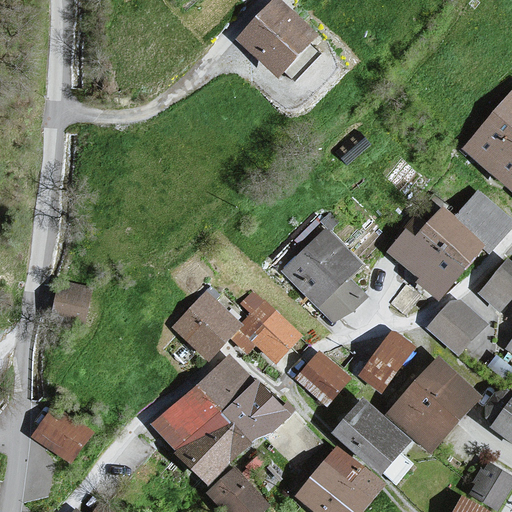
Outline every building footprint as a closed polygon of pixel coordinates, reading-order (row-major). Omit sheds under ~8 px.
[(271,0),(262,0),(224,37),(266,80),(309,39),(271,0)] [(511,87),(461,143),(507,186),(511,180),(511,87)] [(472,190),(445,219),(480,251),(506,222),(472,190)] [(445,219),(434,208),(406,238),(399,232),(379,254),(409,281),(406,285),(429,306),(480,251),(445,219)] [(314,308),(327,322),(356,295),(341,279),(357,264),(320,225),(272,270),(309,308),(314,308)] [(511,270),(500,259),(470,293),(492,313),(511,290),(511,270)] [(49,280),(42,322),(76,328),(83,286),(49,280)] [(247,345),(266,365),(296,337),(246,290),(232,302),(243,312),(234,326),(237,330),(225,340),(238,353),(247,345)] [(198,293),(163,330),(200,364),(234,326),(198,293)] [(450,297),(421,329),(451,356),(480,324),(450,297)] [(351,375),(374,393),(411,348),(389,329),(351,375)] [(511,332),(499,349),(511,360),(511,332)] [(311,351),(287,378),(319,406),(342,379),(311,351)] [(221,353),(138,430),(195,491),(224,465),(278,415),(221,353)] [(380,416),(421,452),(472,394),(431,358),(380,416)] [(511,395),(505,391),(479,431),(511,451),(511,395)] [(355,395),(324,429),(369,471),(401,437),(355,395)] [(52,401),(29,431),(69,461),(91,431),(52,401)] [(329,447),(287,496),(306,511),(354,511),(376,487),(329,447)] [(458,492),(486,511),(487,511),(509,481),(480,461),(458,492)] [(214,511),(254,511),(261,506),(224,465),(195,491),(214,511)] [(486,511),(458,496),(447,511),(486,511)]
